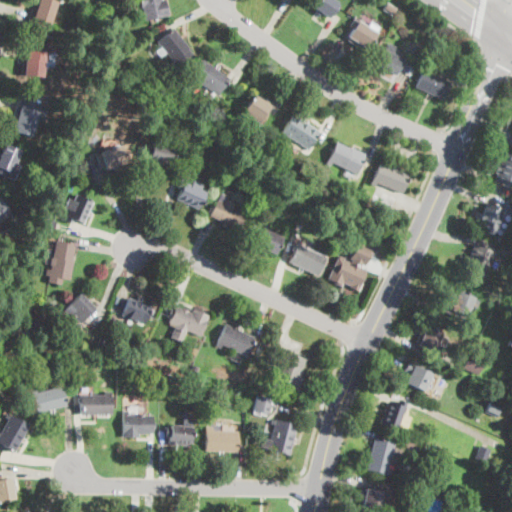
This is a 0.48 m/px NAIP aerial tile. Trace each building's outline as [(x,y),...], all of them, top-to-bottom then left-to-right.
[(52,0),(58,2),(54,16),(49,30),(27,23),(33,5),(38,6),(39,0),(52,0)] [(159,0),(160,1),(165,0),(168,16),(145,20),(141,0),(159,0)] [(331,12),(328,17),(310,5),(313,0),(333,0),(338,3),(331,12)] [(394,9),(391,14),(383,8),(386,3),(394,9)] [(359,21),(368,27),(371,22),(379,27),(366,49),(347,37),(352,29),(348,27),(355,16),(359,19),(358,21),(359,21)] [(194,56),(179,67),(157,39),(172,27),(194,56)] [(394,73),(393,75),(376,65),(383,52),(389,43),(396,47),(392,53),(402,60),(394,73)] [(413,43),(421,49),(415,59),(404,51),(408,45),(411,47),(413,43)] [(44,67),(44,77),(22,75),(23,49),(45,50),(44,67)] [(219,95),(218,96),(194,78),(205,62),(230,80),(219,95)] [(413,66),(409,73),(402,69),(406,62),(413,66)] [(450,83),(443,100),(415,88),(424,67),(429,69),(428,73),(451,83),(450,83)] [(267,110),(259,123),(243,113),(255,95),(270,105),(267,110)] [(35,122),(32,136),(13,131),(16,121),(13,120),(18,97),(40,102),(35,122)] [(205,116),(201,122),(196,119),(201,113),(205,116)] [(307,149),(307,150),(281,132),(293,114),(319,131),(307,149)] [(202,138),(196,148),(191,145),(196,135),(202,138)] [(171,153),(169,165),(145,160),(149,142),(173,148),(171,153)] [(248,144),(247,152),(236,151),(237,143),(248,144)] [(356,173),(356,174),(328,162),(337,143),(364,154),(356,173)] [(20,154),(16,163),(8,178),(0,174),(0,155),(4,146),(20,154)] [(114,166),(106,169),(101,153),(120,146),(126,162),(114,166)] [(511,188),(494,181),(504,155),(511,157),(511,188)] [(408,175),(401,193),(401,194),(376,183),(374,187),(370,185),(379,163),(408,175)] [(202,185),(199,190),(206,194),(197,210),(175,198),(183,184),(190,188),(193,181),(202,185)] [(396,196),(392,206),(378,200),(382,190),(396,196)] [(92,202),(88,211),(82,224),(72,219),(70,223),(62,219),(64,215),(66,216),(69,209),(65,207),(69,199),(76,202),(79,196),(92,202)] [(0,197),(12,215),(0,223),(0,197)] [(366,201),(363,209),(355,206),(358,198),(366,201)] [(223,200),(233,205),(232,207),(246,213),(236,233),(221,226),(223,222),(210,216),(217,200),(222,202),(223,200)] [(495,233),(494,235),(478,229),(487,204),(503,210),(495,233)] [(281,238),(274,254),(255,246),(257,242),(253,240),(259,228),(281,238)] [(72,262),(69,279),(62,277),(61,285),(48,282),(50,276),(45,275),(46,268),(51,269),(57,241),(75,244),(71,262),(72,262)] [(370,254),(365,265),(362,264),(360,268),(367,271),(357,291),(351,288),(352,286),(343,282),(342,286),(328,279),(337,259),(338,258),(352,264),(355,258),(348,255),(354,243),(371,251),(370,254)] [(326,257),(318,275),(289,262),(297,244),(326,257)] [(488,266),(483,280),(463,272),(474,244),(494,251),(488,266)] [(38,260),(35,270),(29,268),(32,258),(38,260)] [(19,270),(17,276),(10,275),(12,268),(19,270)] [(479,300),(476,307),(469,304),(463,319),(447,313),(456,290),(479,300)] [(80,323),(79,323),(65,310),(80,295),(94,309),(80,323)] [(149,316),(148,320),(146,319),(144,324),(122,314),(122,313),(128,299),(152,309),(149,316)] [(177,307),(181,308),(191,313),(193,309),(207,316),(198,336),(186,330),(180,342),(170,337),(175,325),(168,322),(170,318),(167,316),(171,308),(173,309),(175,306),(177,307)] [(253,338),(248,349),(250,349),(248,353),(246,353),(245,355),(222,344),(220,348),(215,345),(216,342),(215,341),(224,324),(253,337),(253,338)] [(436,344),(433,351),(417,345),(424,325),(440,332),(436,344)] [(155,355),(154,357),(143,352),(146,344),(158,349),(155,355)] [(304,375),(298,391),(271,381),(273,375),(277,377),(286,352),(305,359),(300,373),(304,375)] [(483,360),(477,375),(461,368),(467,353),(483,360)] [(146,365),(146,373),(132,373),(132,365),(146,365)] [(423,385),(420,391),(404,383),(413,365),(429,373),(423,385)] [(60,386),(62,393),(65,404),(34,413),(31,404),(33,404),(30,390),(35,389),(36,392),(60,386)] [(111,392),(111,414),(80,414),(80,398),(80,395),(105,396),(105,392),(111,392)] [(269,412),(268,413),(253,410),(257,395),(272,399),(269,412)] [(397,429),(397,431),(380,425),(387,402),(404,407),(397,429)] [(480,406),(477,411),(471,408),(473,402),(480,406)] [(500,407),(496,415),(485,410),(489,402),(500,407)] [(152,433),(152,434),(139,433),(139,438),(122,437),(122,411),(128,411),(128,415),(152,415),(152,433)] [(5,413),(9,415),(10,414),(29,425),(14,452),(1,445),(0,446),(0,430),(7,419),(3,417),(5,413)] [(292,437),(291,442),(288,454),(274,450),(273,452),(269,451),(269,449),(258,446),(260,437),(269,439),(273,424),(270,423),(271,419),(295,424),(292,437)] [(192,427),(190,443),(176,442),(176,445),(169,445),(170,425),(192,427)] [(238,450),(238,451),(205,451),(206,427),(212,427),(212,431),(238,431),(238,450)] [(397,445),(389,475),(367,469),(375,439),(397,445)] [(489,448),(485,461),(473,457),(478,444),(489,448)] [(14,499),(0,501),(0,480),(11,479),(14,499)] [(430,481),(427,488),(421,486),(423,479),(430,481)] [(385,487),(382,504),(381,511),(361,508),(363,488),(373,490),(374,484),(385,487)]
